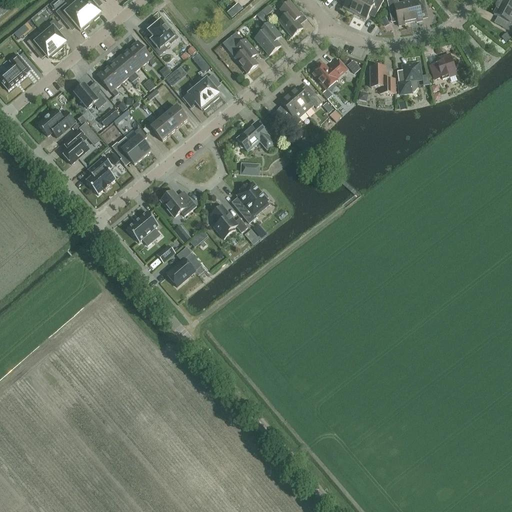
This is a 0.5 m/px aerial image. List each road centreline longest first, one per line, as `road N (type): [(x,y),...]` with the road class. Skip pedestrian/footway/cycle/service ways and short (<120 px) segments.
road 1 (unclassified): [(337,511),(90,224)]
road 2 (residential): [(144,0),(2,118)]
road 3 (residential): [(476,0),(434,37),(403,47),(360,44),(325,24)]
road 4 (residential): [(205,133),(312,46),(325,24)]
road 5 (unclassified): [(90,224),(2,118)]
